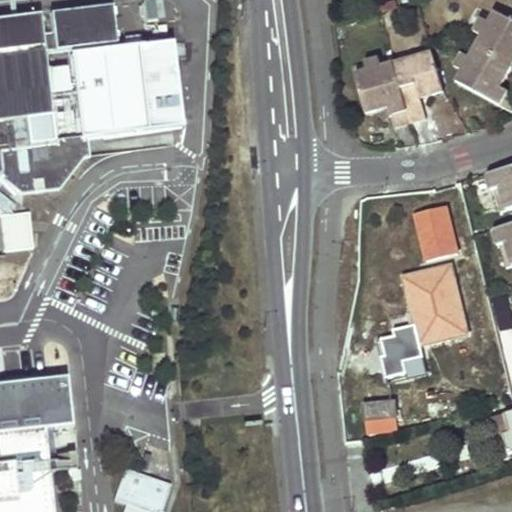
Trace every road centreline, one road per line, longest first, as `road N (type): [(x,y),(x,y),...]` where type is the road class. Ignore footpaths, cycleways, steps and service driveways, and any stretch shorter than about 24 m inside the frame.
road 1 (tertiary): [(306,511),(282,165)]
road 2 (unknown): [(414,161),(506,379)]
road 3 (residential): [(511,134),(414,161),(282,165)]
road 4 (tertiary): [(282,165),(270,0)]
